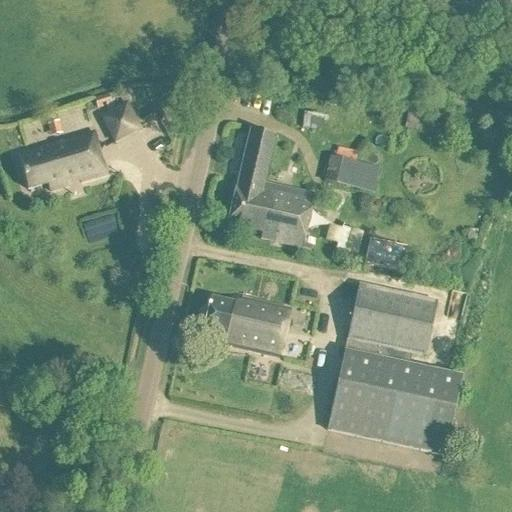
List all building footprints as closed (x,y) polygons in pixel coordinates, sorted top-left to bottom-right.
[(108,97),(94,101),(97,111),(111,107),(108,97)] [(300,103),(297,115),(309,119),(305,132),(353,143),(359,117),(300,103)] [(102,120),(116,146),(141,133),(128,107),(102,120)] [(407,111),(404,132),(439,138),(443,117),(407,111)] [(47,127),(50,140),(61,137),(58,124),(47,127)] [(314,198),(266,187),(277,140),(253,134),(239,194),(236,193),(228,229),(263,237),(261,243),(302,252),(314,198)] [(28,194),(48,188),(51,195),(108,179),(96,137),(19,159),(28,194)] [(374,196),(379,171),(354,166),(357,154),(337,150),(335,161),(329,160),(324,186),(374,196)] [(322,229),(323,247),(360,246),(359,228),(322,229)] [(363,266),(402,274),(407,250),(369,242),(368,241),(363,266)] [(327,434),(445,460),(462,380),(408,368),(410,357),(425,361),(437,305),(359,288),(327,434)] [(278,362),(289,313),(241,302),(235,308),(210,302),(202,339),(225,344),(223,350),(278,362)]
